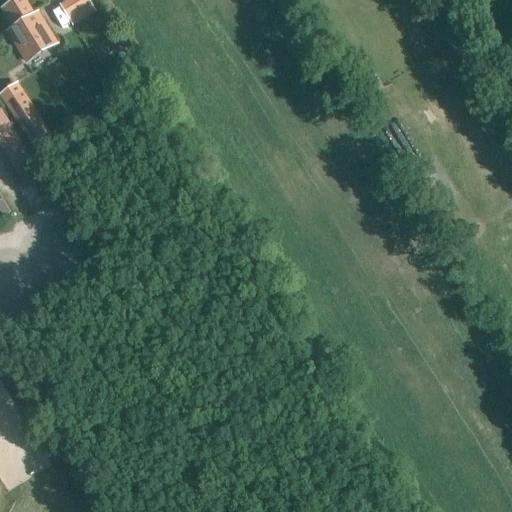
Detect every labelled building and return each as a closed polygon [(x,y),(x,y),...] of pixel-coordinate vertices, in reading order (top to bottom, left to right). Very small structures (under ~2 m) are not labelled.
[(34,16),(24,0),(15,0),(2,9),(14,28),(10,30),(28,59),(59,39),(41,11),(34,16)] [(95,0),(82,0),(74,7),(86,21),(102,8),(95,0)] [(133,62),(119,72),(128,86),(142,77),(133,62)] [(24,91),(5,103),(32,146),(35,144),(51,133),(29,100),(24,91)] [(0,112),(0,160),(19,190),(41,176),(0,112)] [(52,177),(34,182),(39,200),(56,195),(52,177)]
